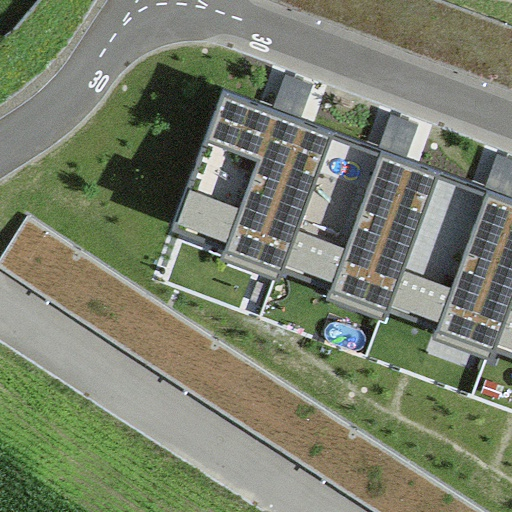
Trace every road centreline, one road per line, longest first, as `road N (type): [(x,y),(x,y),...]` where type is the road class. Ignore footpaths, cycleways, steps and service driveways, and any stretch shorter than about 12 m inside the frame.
road 1 (residential): [(0,300),(321,511)]
road 2 (residential): [(188,0),(511,120)]
road 3 (residential): [(149,0),(62,103),(0,147)]
